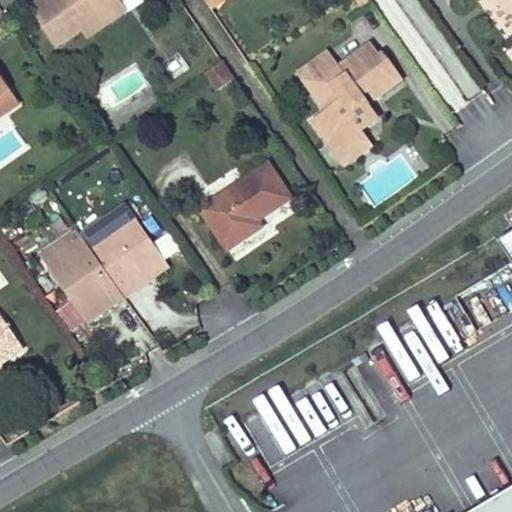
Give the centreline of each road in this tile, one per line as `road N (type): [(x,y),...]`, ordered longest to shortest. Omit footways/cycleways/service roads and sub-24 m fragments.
road 1 (unclassified): [(159,402),(511,170)]
road 2 (unclassified): [(0,498),(159,402)]
road 3 (residential): [(395,0),(511,140)]
road 4 (residential): [(159,402),(226,511)]
